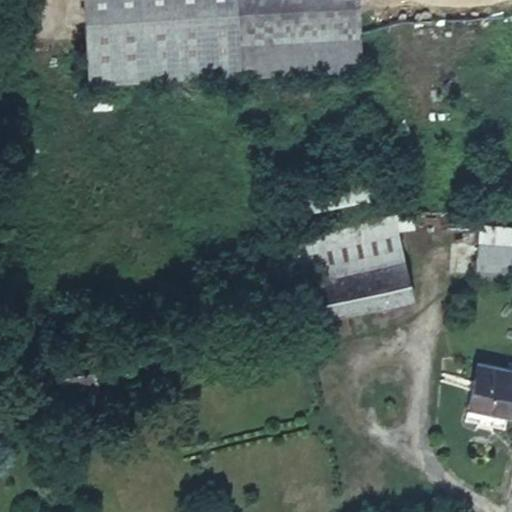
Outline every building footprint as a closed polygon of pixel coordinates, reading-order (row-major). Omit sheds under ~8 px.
[(237,73),(232,0),(82,0),(87,81),(237,73)] [(234,0),(239,73),(359,67),(355,0),(234,0)] [(403,259),(393,214),(278,237),(288,283),(403,259)] [(511,244),(511,227),(479,225),(477,243),(511,244)] [(511,244),(477,243),(477,242),(475,266),(511,269),(511,244)] [(412,297),(403,259),(288,283),(297,322),(412,297)] [(511,277),(511,269),(475,266),(474,274),(511,277)] [(274,327),(270,308),(251,311),(255,330),(274,327)] [(50,390),(180,359),(174,327),(60,353),(45,357),(50,390)] [(511,412),(511,369),(477,362),(473,380),(480,381),(475,405),(511,412)] [(473,380),(468,403),(475,405),(480,381),(473,380)]
